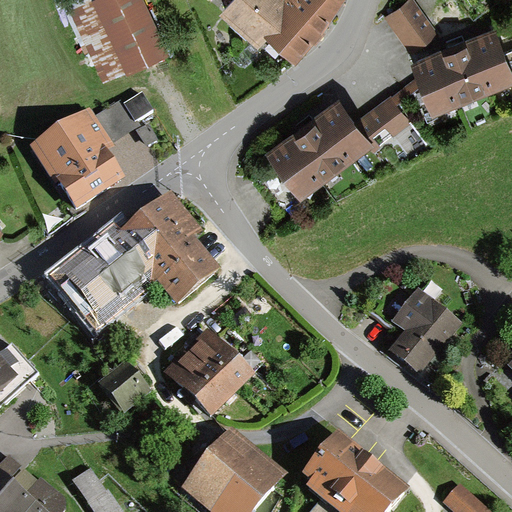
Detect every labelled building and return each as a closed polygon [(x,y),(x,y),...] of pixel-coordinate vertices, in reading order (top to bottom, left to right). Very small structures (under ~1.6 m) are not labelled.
[(104,83),(168,55),(143,0),(78,0),(69,4),(104,83)] [(347,0),(233,0),(220,15),(261,52),(269,42),(295,68),(324,36),(347,0)] [(413,0),(408,0),(385,18),(414,62),(450,47),(413,0)] [(414,62),(410,63),(416,79),(420,88),(432,118),(511,85),(511,76),(493,30),(450,47),(414,62)] [(416,79),(391,99),(396,106),(420,88),(416,79)] [(125,105),(136,123),(139,121),(155,111),(144,93),(125,105)] [(121,99),(97,114),(114,142),(141,125),(139,121),(136,123),(125,105),(121,99)] [(338,102),(266,154),(300,201),(371,149),(374,153),(411,126),(396,106),(391,99),(355,125),(338,102)] [(32,145),(50,174),(56,171),(77,205),(125,175),(108,148),(115,144),(114,142),(97,114),(93,108),(32,145)] [(148,123),(136,131),(146,147),(158,139),(148,123)] [(117,220),(49,275),(94,330),(157,279),(178,305),(223,268),(197,236),(206,229),(172,188),(123,227),(117,220)] [(419,374),(461,321),(419,288),(393,321),(405,330),(389,351),(419,374)] [(210,325),(166,371),(212,416),(257,371),(210,325)] [(0,410),(41,374),(14,343),(0,355),(0,410)] [(127,358),(99,381),(125,412),(153,388),(127,358)] [(231,424),(179,487),(209,511),(252,511),(287,469),(231,424)] [(386,511),(409,485),(349,438),(337,428),(301,473),(309,480),(306,483),(321,496),(308,511),(386,511)] [(60,511),(68,504),(38,479),(26,492),(0,470),(0,511),(60,511)] [(96,511),(123,511),(110,491),(106,493),(91,470),(75,481),(96,511)] [(492,511),(459,484),(443,503),(453,511),(492,511)]
